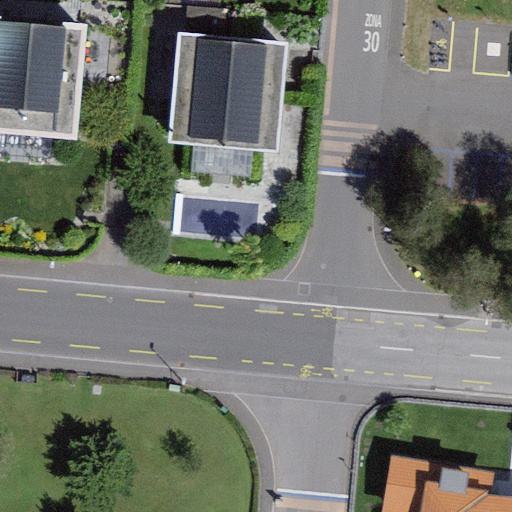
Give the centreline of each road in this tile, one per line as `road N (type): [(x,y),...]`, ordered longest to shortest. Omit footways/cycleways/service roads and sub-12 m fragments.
road 1 (residential): [(363,0),(327,348)]
road 2 (residential): [(0,316),(327,348)]
road 3 (residential): [(327,348),(511,361)]
road 4 (residential): [(313,511),(327,348)]
